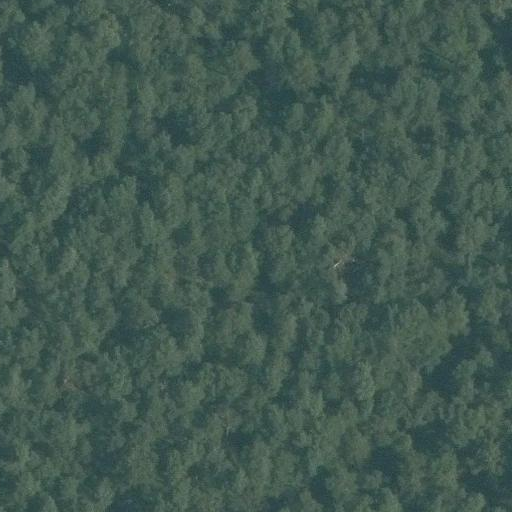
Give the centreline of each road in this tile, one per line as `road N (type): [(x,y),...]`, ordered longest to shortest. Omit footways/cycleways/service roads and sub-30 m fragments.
road 1 (track): [(511,323),(35,348)]
road 2 (track): [(0,263),(35,348),(0,367)]
